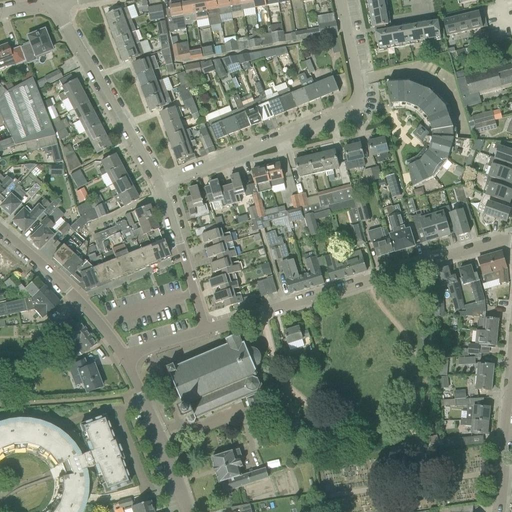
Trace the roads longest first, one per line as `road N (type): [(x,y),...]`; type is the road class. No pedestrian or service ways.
road 1 (residential): [(157,186),(354,109),(358,88),(338,0)]
road 2 (residential): [(203,329),(511,236)]
road 3 (residential): [(157,186),(52,5)]
road 4 (residential): [(122,357),(76,299),(0,233)]
road 5 (residential): [(183,511),(122,357)]
road 6 (unclassified): [(498,511),(511,389)]
